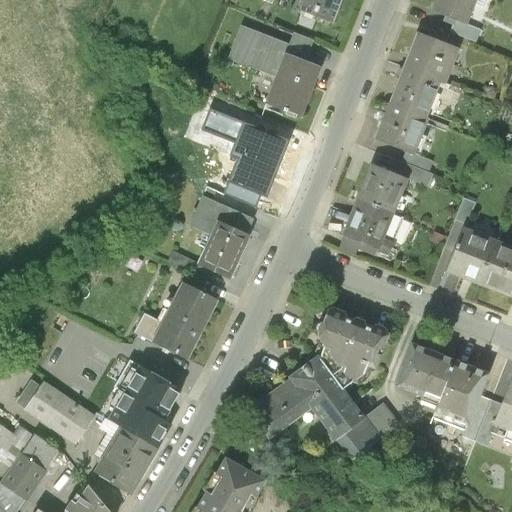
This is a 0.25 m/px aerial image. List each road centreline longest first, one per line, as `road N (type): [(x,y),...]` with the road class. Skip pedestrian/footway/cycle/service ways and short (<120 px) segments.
road 1 (residential): [(143,511),(216,391),(286,250)]
road 2 (residential): [(286,250),(383,0)]
road 3 (residential): [(286,250),(511,338)]
